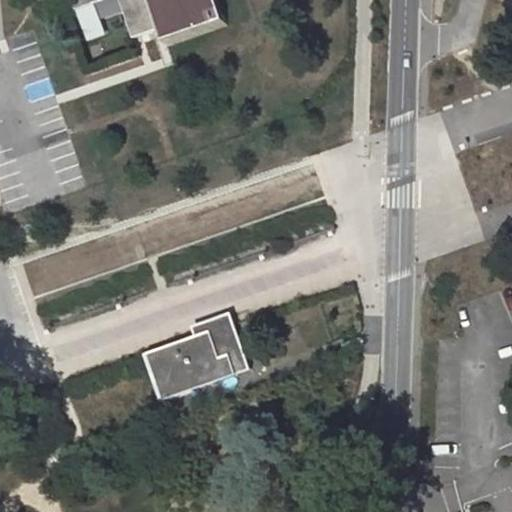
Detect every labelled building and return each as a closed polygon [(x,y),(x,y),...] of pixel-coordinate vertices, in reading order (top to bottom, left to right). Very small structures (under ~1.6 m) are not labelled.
[(73,0),(78,11),(108,0),(121,0),(135,38),(157,31),(160,30),(166,47),(227,25),(218,0),(73,0)] [(100,6),(81,11),(90,42),(109,36),(100,6)] [(232,346),(243,342),(233,314),(222,318),(225,326),(232,346)] [(225,326),(222,318),(194,328),(197,338),(216,331),(215,330),(225,326)] [(219,351),(232,346),(225,326),(215,330),(216,331),(197,338),(149,356),(165,403),(195,392),(195,391),(239,376),(232,357),(222,360),(219,351)] [(239,376),(253,371),(243,342),(232,346),(219,351),(222,360),(232,357),(239,376)] [(253,382),(222,393),(227,406),(258,395),(253,382)]
